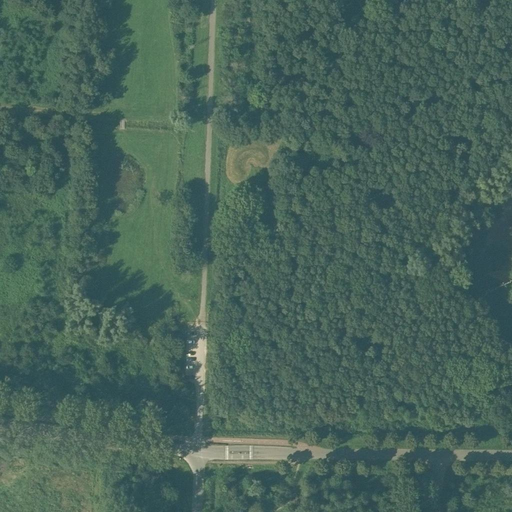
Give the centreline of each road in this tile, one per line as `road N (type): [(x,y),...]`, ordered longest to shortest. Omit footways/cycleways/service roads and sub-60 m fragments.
road 1 (track): [(197,451),(213,0)]
road 2 (unclassified): [(195,511),(197,451),(0,422)]
